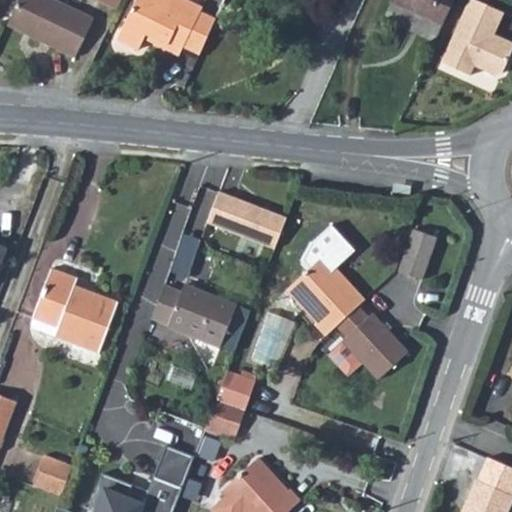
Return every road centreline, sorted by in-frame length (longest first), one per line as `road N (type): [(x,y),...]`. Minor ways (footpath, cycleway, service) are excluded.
road 1 (secondary): [(488,168),(0,120)]
road 2 (tertiary): [(435,428),(509,221)]
